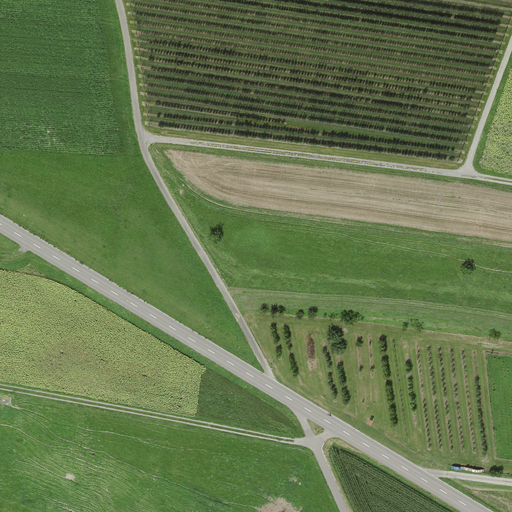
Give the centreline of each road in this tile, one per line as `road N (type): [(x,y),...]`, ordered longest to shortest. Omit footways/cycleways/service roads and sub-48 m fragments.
road 1 (tertiary): [(0,223),(477,511)]
road 2 (track): [(119,0),(141,136),(511,181)]
road 3 (track): [(0,388),(314,444),(334,426)]
road 4 (track): [(141,136),(277,391)]
road 5 (track): [(511,44),(467,173)]
